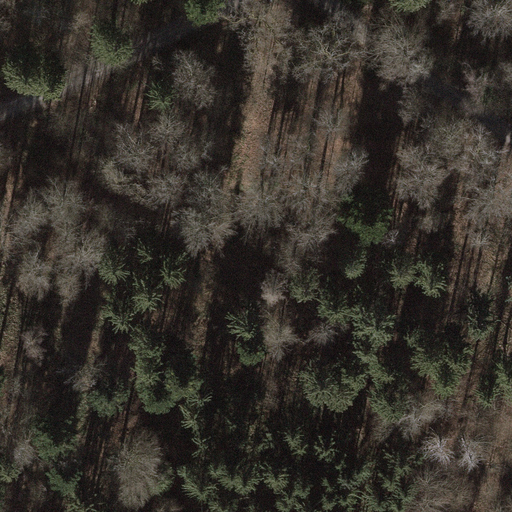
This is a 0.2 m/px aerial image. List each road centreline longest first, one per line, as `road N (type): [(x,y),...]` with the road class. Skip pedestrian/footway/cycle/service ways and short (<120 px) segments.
road 1 (track): [(232,0),(0,110)]
road 2 (track): [(324,0),(384,51),(511,134)]
